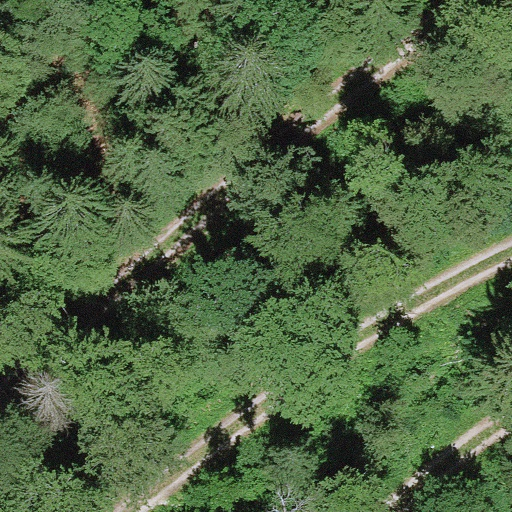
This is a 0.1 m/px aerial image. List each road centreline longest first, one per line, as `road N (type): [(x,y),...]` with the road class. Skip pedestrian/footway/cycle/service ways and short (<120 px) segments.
road 1 (track): [(0,406),(106,295),(465,0)]
road 2 (track): [(511,256),(360,334),(114,511)]
road 3 (track): [(511,410),(389,511)]
